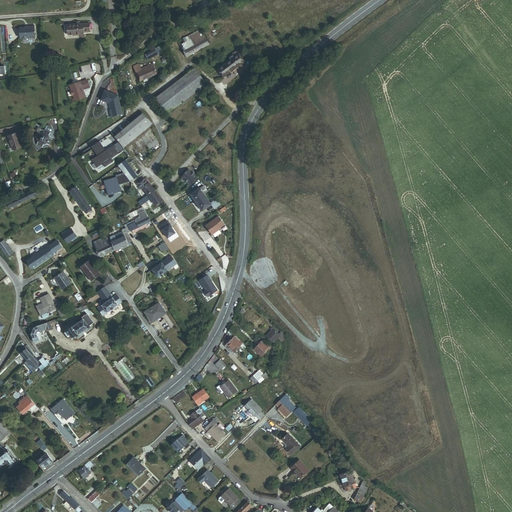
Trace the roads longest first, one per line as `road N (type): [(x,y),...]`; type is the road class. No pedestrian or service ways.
road 1 (secondary): [(235,286),(245,233),(244,151),(259,105),(382,0)]
road 2 (residential): [(0,195),(71,159),(97,84),(173,26)]
road 3 (residential): [(159,398),(249,496),(288,511)]
road 4 (residential): [(88,239),(186,377)]
road 5 (secondary): [(55,474),(159,398)]
